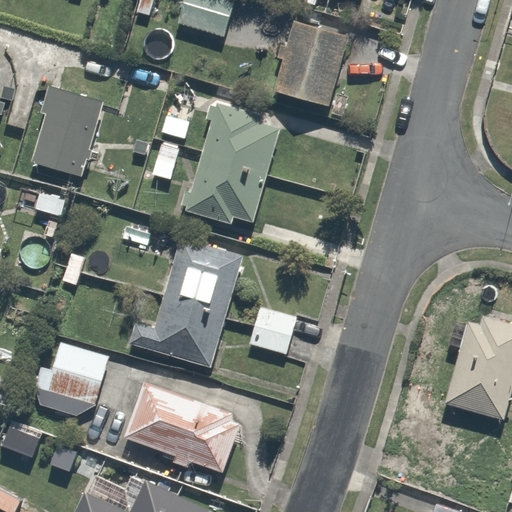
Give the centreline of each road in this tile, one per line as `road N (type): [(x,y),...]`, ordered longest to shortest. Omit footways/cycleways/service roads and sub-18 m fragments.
road 1 (residential): [(407,181),(342,431),(310,511)]
road 2 (residential): [(462,0),(407,181)]
